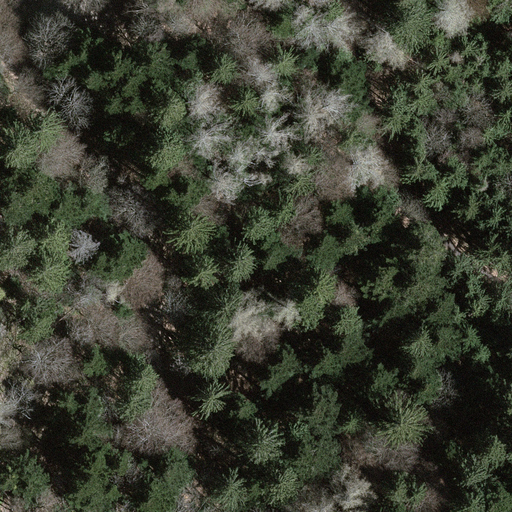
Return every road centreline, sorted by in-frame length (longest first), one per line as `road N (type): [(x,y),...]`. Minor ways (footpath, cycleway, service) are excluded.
road 1 (track): [(202,511),(179,483),(170,320),(11,0)]
road 2 (track): [(511,284),(486,270),(406,194),(363,55),(356,0)]
